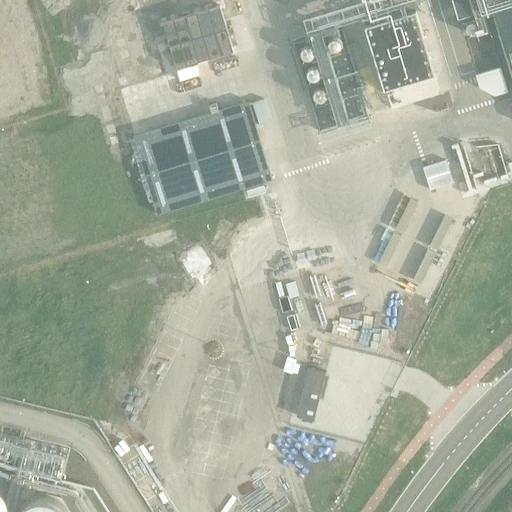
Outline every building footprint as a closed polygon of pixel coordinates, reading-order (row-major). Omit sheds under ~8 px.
[(511,0),(452,0),(458,19),(483,12),(496,8),(511,64),(511,0)] [(337,8),(307,17),(310,29),(330,23),(332,27),(341,24),(337,8)] [(416,14),(366,30),(385,94),(436,78),(416,14)] [(15,54),(0,58),(0,108),(29,99),(15,54)] [(337,111),(364,103),(350,54),(341,56),(346,72),(324,78),(330,99),(334,98),(337,111)] [(240,106),(124,139),(146,216),(262,183),(240,106)] [(326,372),(308,368),(297,416),(314,420),(326,372)] [(20,511),(69,511),(66,505),(60,499),(52,495),(43,494),(35,496),(27,501),(22,507),(20,511)]
